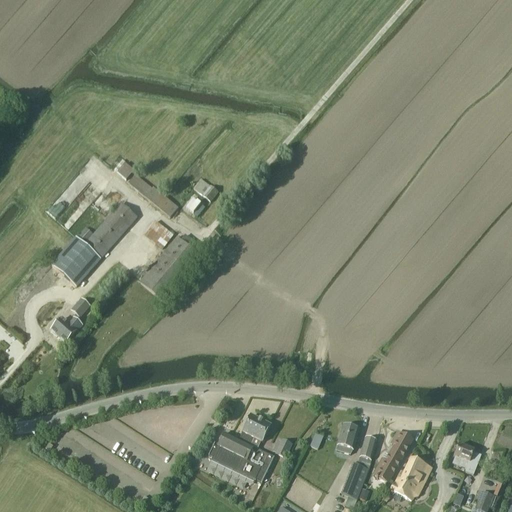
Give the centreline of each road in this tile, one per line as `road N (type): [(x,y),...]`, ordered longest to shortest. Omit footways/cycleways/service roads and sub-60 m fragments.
road 1 (unclassified): [(511,414),(398,411),(218,386),(150,393),(0,429)]
road 2 (track): [(151,209),(196,244),(411,0)]
